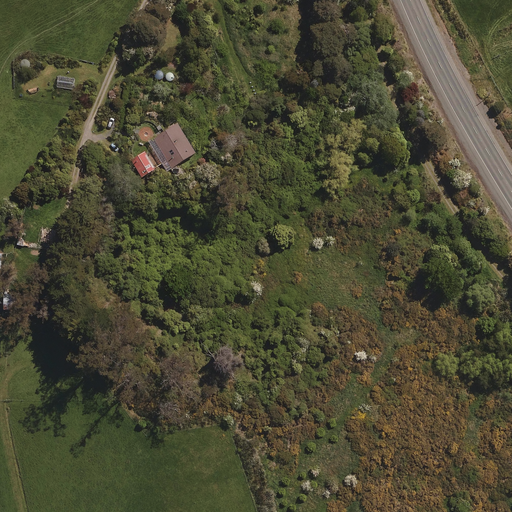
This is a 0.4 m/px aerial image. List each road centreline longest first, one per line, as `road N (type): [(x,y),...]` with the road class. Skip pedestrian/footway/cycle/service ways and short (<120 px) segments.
road 1 (residential): [(144,0),(85,135),(55,268),(49,340),(6,377),(0,394),(23,511)]
road 2 (residential): [(511,290),(432,171),(356,0)]
road 3 (trunk): [(511,191),(410,0)]
